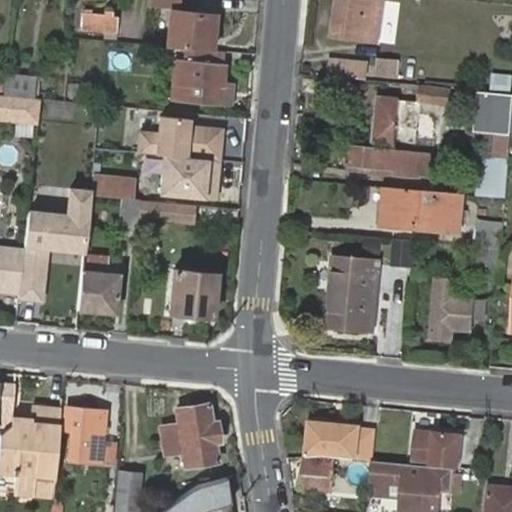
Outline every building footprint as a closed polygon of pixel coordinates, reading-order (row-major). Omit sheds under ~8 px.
[(338,0),(335,35),(355,37),(378,40),(381,0),(338,0)] [(87,12),(85,27),(113,30),(115,12),(106,11),(106,15),(91,15),(92,12),(87,12)] [(186,48),(217,51),(220,18),(173,14),(169,47),(186,48)] [(220,66),(222,51),(217,51),(186,48),(185,61),(174,60),(171,97),(215,101),(216,83),(223,83),(224,68),(220,66)] [(380,75),(402,77),(403,58),(382,55),(380,75)] [(333,61),(332,76),(357,79),(367,80),(368,65),(333,61)] [(511,89),(511,72),(494,72),(494,89),(511,89)] [(380,98),(376,141),(415,145),(416,137),(422,138),(422,142),(431,144),(431,139),(434,139),(437,103),(446,103),(448,88),(422,86),(420,101),(380,98)] [(511,157),(511,148),(511,92),(484,90),(483,105),(500,107),(495,156),(511,157)] [(0,122),(36,126),(39,99),(0,95),(0,122)] [(194,121),(160,117),(158,132),(139,130),(137,154),(164,156),(222,162),(225,130),(193,126),(194,121)] [(54,175),(56,141),(38,139),(36,173),(54,175)] [(424,150),(398,148),(398,151),(350,147),(349,163),(397,168),(396,173),(422,176),(424,150)] [(222,162),(164,156),(160,200),(218,206),(222,162)] [(397,168),(349,163),(348,169),(396,173),(397,168)] [(125,196),(135,197),(137,179),(97,174),(95,192),(125,196)] [(463,193),(387,187),(385,224),(459,230),(463,193)] [(95,192),(70,189),(67,215),(29,210),(24,248),(19,296),(17,300),(44,303),(51,251),(87,256),(95,192)] [(138,214),(139,199),(135,197),(125,196),(122,227),(136,229),(138,214)] [(139,199),(138,214),(192,220),(194,205),(160,200),(139,199)] [(475,231),(473,248),(500,251),(501,234),(475,231)] [(391,267),(415,269),(418,241),(393,239),(391,267)] [(0,294),(19,296),(24,248),(0,245),(0,294)] [(336,258),(328,327),(372,331),(380,263),(336,258)] [(82,264),(77,309),(112,311),(115,273),(98,272),(98,265),(82,264)] [(172,269),(168,312),(210,316),(215,274),(172,269)] [(437,296),(433,330),(454,332),(455,329),(472,331),(476,300),(437,296)] [(13,386),(2,385),(0,415),(0,424),(11,420),(11,415),(13,386)] [(161,425),(165,452),(182,449),(185,464),(218,459),(215,441),(221,440),(217,419),(211,419),(208,402),(175,407),(178,422),(161,425)] [(11,420),(0,424),(0,465),(13,466),(13,474),(11,486),(55,490),(61,409),(29,406),(29,416),(28,421),(11,420)] [(72,429),(70,457),(101,461),(104,431),(96,430),(98,410),(65,407),(63,428),(72,429)] [(310,421),(306,453),(356,458),(359,426),(310,421)] [(359,426),(356,458),(370,460),(373,427),(359,426)] [(465,436),(416,432),(412,465),(455,469),(461,470),(465,436)] [(303,456),(300,487),(327,490),(331,455),(303,456)] [(375,461),(372,496),(404,499),(405,483),(389,481),(391,463),(375,461)] [(404,499),(402,511),(438,511),(441,489),(453,491),(455,469),(412,465),(391,463),(389,481),(405,483),(404,499)] [(13,466),(0,465),(0,473),(13,474),(13,466)] [(231,511),(226,480),(189,492),(161,511),(231,511)] [(508,491),(489,489),(487,511),(511,511),(511,486),(508,486),(508,491)] [(117,492),(118,511),(136,511),(136,490),(117,492)] [(93,503),(91,511),(106,511),(108,504),(93,503)]
